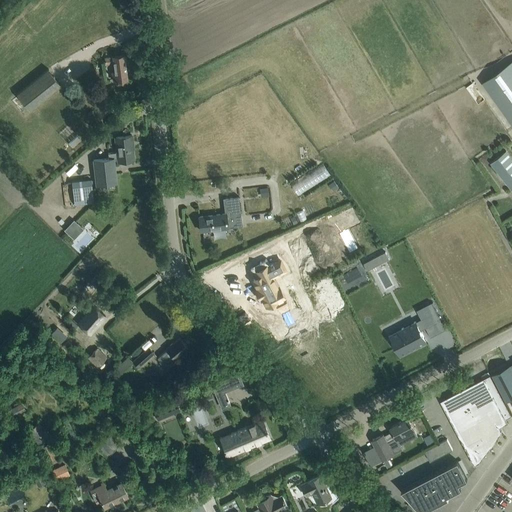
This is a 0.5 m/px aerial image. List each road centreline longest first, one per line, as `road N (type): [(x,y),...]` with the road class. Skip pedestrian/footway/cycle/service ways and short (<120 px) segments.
road 1 (unclassified): [(315,433),(185,282),(174,249),(146,0)]
road 2 (unclassified): [(315,433),(511,336)]
road 3 (unclassified): [(167,511),(315,433)]
